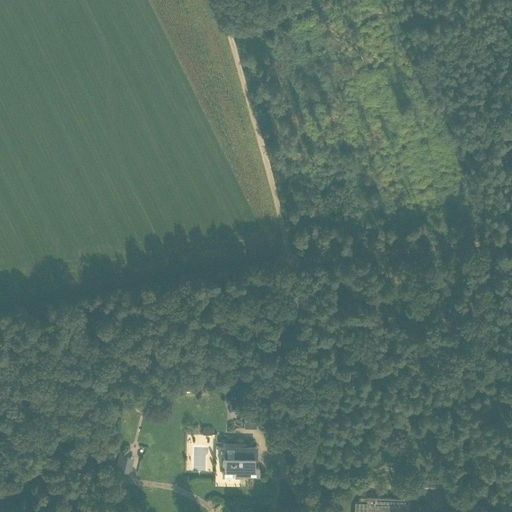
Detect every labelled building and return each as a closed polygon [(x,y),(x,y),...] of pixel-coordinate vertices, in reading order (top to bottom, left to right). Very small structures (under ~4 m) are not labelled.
[(245,415),(245,426),(257,426),(257,415),(245,415)] [(241,484),(247,485),(247,475),(258,475),(259,466),(254,466),(255,459),(256,459),(256,446),(225,446),(225,455),(223,455),(223,475),(241,475),(241,484)] [(117,470),(130,473),(134,458),(126,456),(127,451),(121,450),(117,470)] [(443,506),(443,493),(437,493),(437,491),(419,491),(419,499),(423,499),(429,499),(429,507),(437,507),(437,506),(443,506)] [(409,511),(410,498),(366,497),(359,497),(359,502),(355,502),(354,511),(409,511)]
